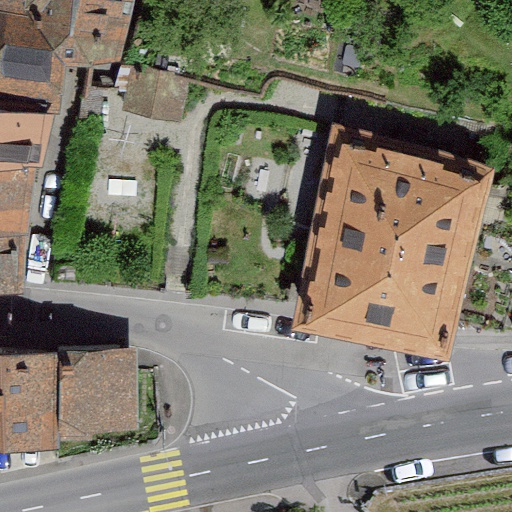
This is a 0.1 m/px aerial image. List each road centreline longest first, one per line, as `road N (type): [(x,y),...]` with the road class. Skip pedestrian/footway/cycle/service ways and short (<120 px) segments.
road 1 (residential): [(315,451),(320,416),(202,337),(0,314)]
road 2 (tertiary): [(315,451),(29,511)]
road 3 (tertiary): [(511,412),(315,451)]
